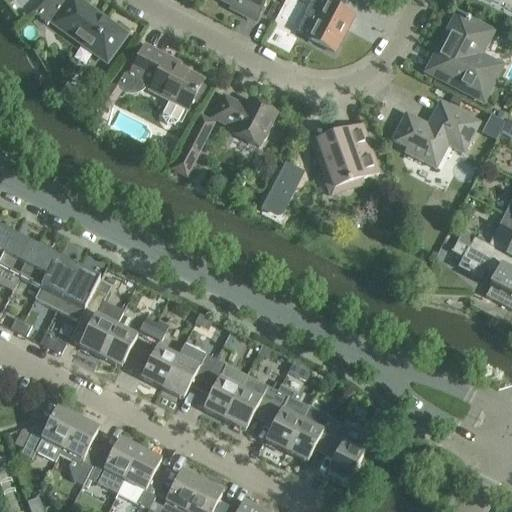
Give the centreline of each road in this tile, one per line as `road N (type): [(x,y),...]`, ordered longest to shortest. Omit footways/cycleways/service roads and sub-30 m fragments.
road 1 (unclassified): [(401,377),(0,167)]
road 2 (residential): [(0,349),(298,500),(307,511)]
road 3 (residential): [(138,0),(317,87),(374,73),(420,0)]
road 4 (unclassified): [(401,377),(430,414),(505,454)]
